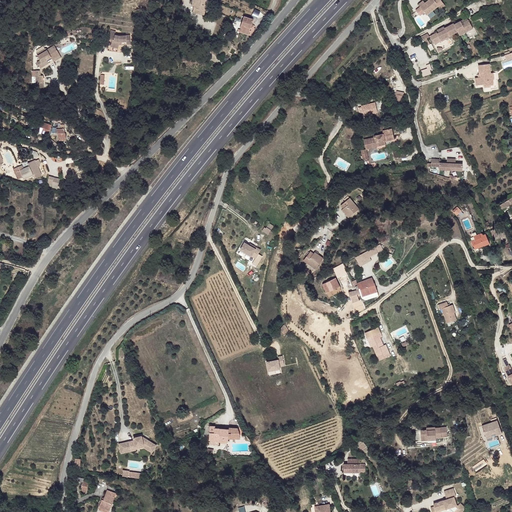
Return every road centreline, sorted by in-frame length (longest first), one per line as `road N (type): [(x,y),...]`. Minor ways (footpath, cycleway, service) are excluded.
road 1 (unclassified): [(379,0),(226,167),(179,292),(106,349),(63,474),(67,511)]
road 2 (motorway): [(0,448),(170,199),(344,0)]
road 3 (motorway): [(324,0),(186,158),(0,422)]
road 4 (tertiary): [(295,0),(244,61),(63,235),(0,338)]
road 5 (unknown): [(297,88),(341,118),(321,154),(328,195),(320,240)]
road 6 (residential): [(511,268),(475,267),(452,240),(377,304)]
road 7 (unknown): [(205,237),(261,350),(273,350)]
road 8 (unknown): [(398,43),(418,88),(417,122),(430,159)]
